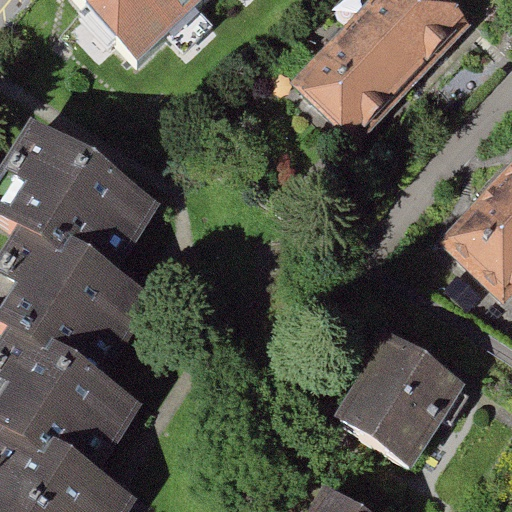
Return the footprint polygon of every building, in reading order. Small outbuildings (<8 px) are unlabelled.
[(45,0),(123,73),(201,0),(45,0)] [(464,37),(422,0),(359,0),(270,101),(347,169),(464,37)] [(0,445),(0,511),(130,511),(136,503),(96,478),(135,415),(103,395),(156,311),(115,286),(160,213),(34,135),(0,190),(0,228),(23,242),(0,279),(0,336),(12,344),(0,363),(0,442),(2,443),(0,445)] [(511,149),(418,252),(489,316),(511,290),(511,149)] [(468,389),(379,337),(327,425),(416,477),(468,389)] [(359,511),(310,482),(291,511),(359,511)]
